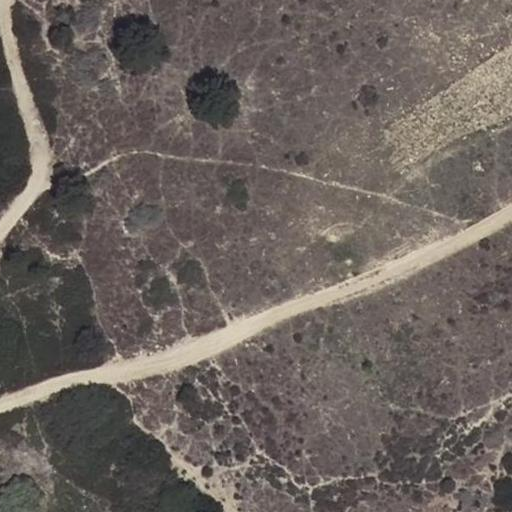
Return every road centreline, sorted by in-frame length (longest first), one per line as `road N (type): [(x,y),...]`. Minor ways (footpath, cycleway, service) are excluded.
road 1 (track): [(0,404),(244,313),(354,285),(511,208)]
road 2 (track): [(0,232),(20,209),(37,162),(0,11)]
